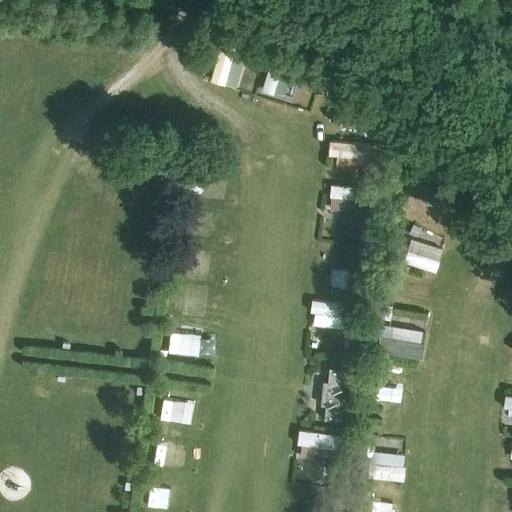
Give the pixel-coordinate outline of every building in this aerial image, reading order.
[(209,79),(223,82),(234,41),(220,37),(209,79)] [(258,42),(254,53),(265,56),(269,45),(258,42)] [(272,54),(260,90),(273,94),(284,58),(272,54)] [(326,66),(319,64),(316,75),(323,77),(326,66)] [(367,89),(355,94),(369,127),(381,122),(367,89)] [(328,140),(327,155),(374,158),(376,144),(328,140)] [(330,184),(329,197),(372,200),(373,187),(330,184)] [(417,217),(453,230),(462,205),(426,192),(417,217)] [(435,271),(438,259),(406,249),(403,261),(435,271)] [(311,298),(309,311),(353,318),(355,305),(311,298)] [(174,348),(196,349),(196,328),(175,328),(174,348)] [(421,357),(424,341),(379,334),(376,350),(421,357)] [(323,419),(340,421),(345,369),(328,367),(327,381),(322,381),(319,405),(324,405),(323,419)] [(511,408),(511,394),(504,394),(502,407),(511,408)] [(298,429),(296,444),(341,450),(343,435),(298,429)] [(186,453),(187,436),(156,434),(155,451),(186,453)] [(403,480),(404,465),(368,462),(367,476),(403,480)]
